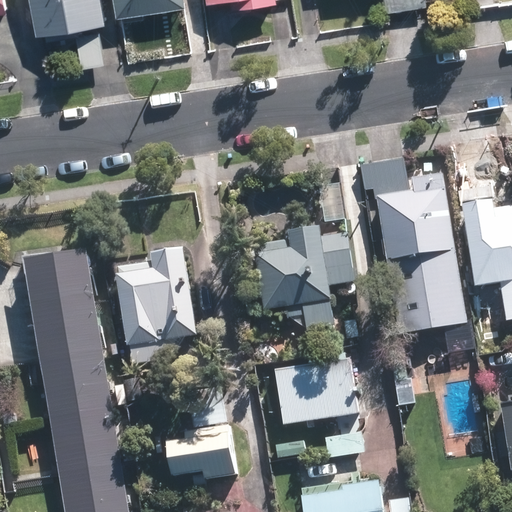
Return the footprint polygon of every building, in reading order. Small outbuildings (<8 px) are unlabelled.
[(0,0),(0,12),(16,10),(14,0),(0,0)] [(114,21),(110,0),(39,0),(44,32),(114,21)] [(191,5),(190,0),(120,0),(123,15),(191,5)] [(393,0),(395,12),(434,5),(433,0),(434,0),(393,0)] [(489,159),(453,164),(458,204),(495,199),(489,159)] [(401,340),(466,327),(438,178),(408,183),(404,161),(360,169),(364,193),(373,191),(401,340)] [(318,191),(324,224),(345,221),(339,188),(318,191)] [(471,292),(498,288),(504,327),(511,325),(511,208),(494,211),(493,206),(458,211),(471,292)] [(251,250),(261,315),(300,309),(304,333),(332,329),(329,305),(326,290),(352,286),(345,237),(320,241),(319,232),(286,237),(287,244),(251,250)] [(159,263),(124,269),(139,362),(176,356),(173,340),(203,335),(189,249),(158,254),(159,263)] [(137,511),(95,254),(32,264),(72,511),(137,511)] [(273,375),(280,429),(356,418),(349,364),(273,375)] [(189,403),(193,429),(226,424),(222,398),(189,403)] [(511,406),(496,409),(506,478),(511,477),(511,406)] [(235,480),(227,428),(182,435),(183,444),(162,447),(168,483),(199,478),(201,485),(235,480)] [(360,436),(324,442),(328,461),(363,455),(360,436)] [(306,439),(275,442),(277,462),(308,459),(306,439)] [(298,497),(300,511),(382,511),(378,485),(298,497)] [(414,511),(414,500),(387,503),(387,511),(414,511)]
